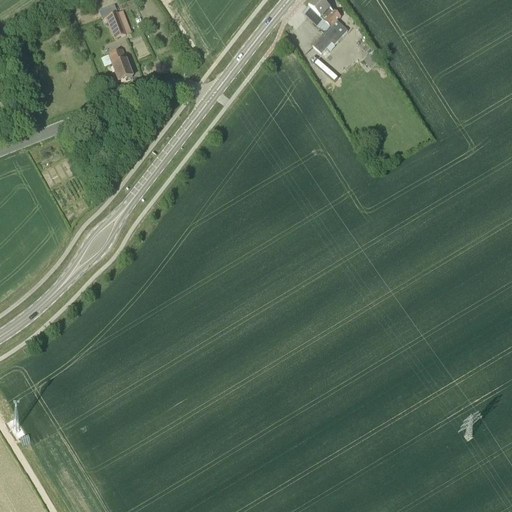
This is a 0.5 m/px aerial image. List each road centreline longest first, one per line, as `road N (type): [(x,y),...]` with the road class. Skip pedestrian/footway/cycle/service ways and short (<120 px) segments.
road 1 (unclassified): [(0,150),(166,85),(188,84),(212,96)]
road 2 (secondary): [(122,211),(212,96)]
road 3 (secondary): [(212,96),(289,0)]
